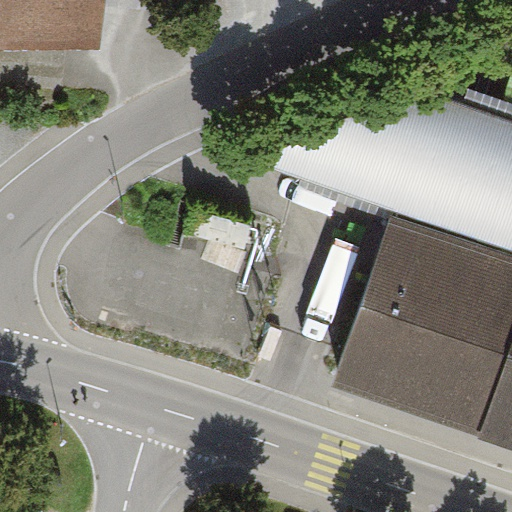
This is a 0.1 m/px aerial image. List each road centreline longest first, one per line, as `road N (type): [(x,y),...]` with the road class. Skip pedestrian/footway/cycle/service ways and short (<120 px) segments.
road 1 (residential): [(0,249),(57,187),(131,134),(421,0)]
road 2 (tertiary): [(145,396),(470,511)]
road 3 (tertiary): [(0,363),(145,396)]
